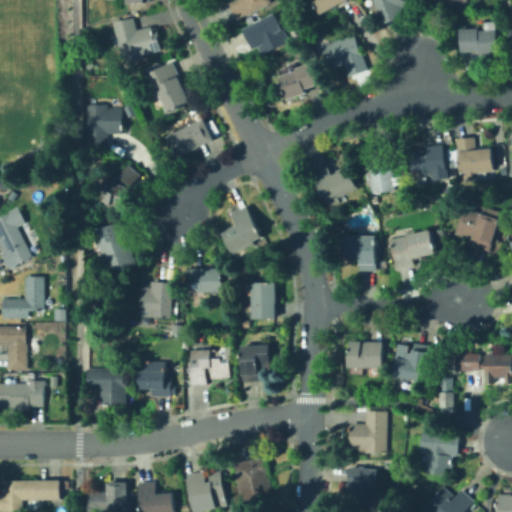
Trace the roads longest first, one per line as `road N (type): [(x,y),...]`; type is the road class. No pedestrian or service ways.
road 1 (residential): [(215,60),(290,205),(311,276),(311,416)]
road 2 (residential): [(311,416),(260,417),(140,440),(0,443)]
road 3 (residential): [(511,100),(422,97),(261,150)]
road 4 (residential): [(467,300),(313,306)]
